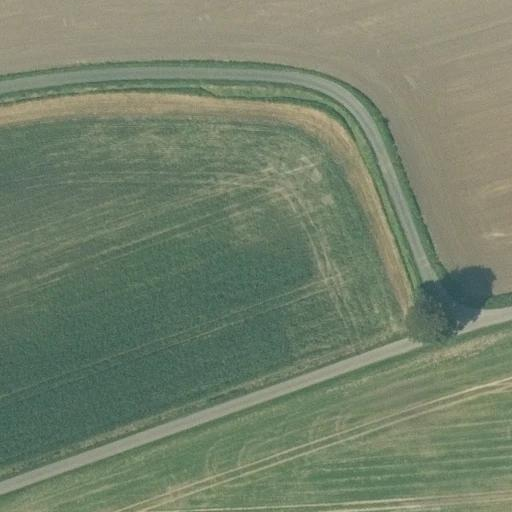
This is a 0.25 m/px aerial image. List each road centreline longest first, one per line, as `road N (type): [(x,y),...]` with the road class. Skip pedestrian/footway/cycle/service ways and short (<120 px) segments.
road 1 (unclassified): [(469,323),(438,292),(369,121),(325,82),(167,68),(0,85)]
road 2 (unclassified): [(469,323),(0,488)]
